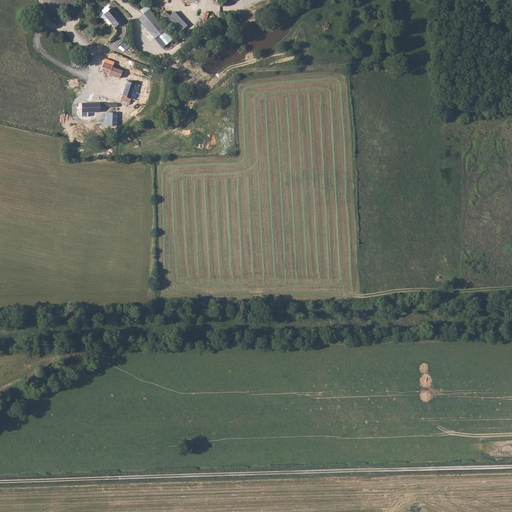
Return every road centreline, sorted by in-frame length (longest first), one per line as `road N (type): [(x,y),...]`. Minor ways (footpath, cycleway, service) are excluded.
road 1 (track): [(0,481),(511,465)]
road 2 (track): [(511,319),(0,332)]
